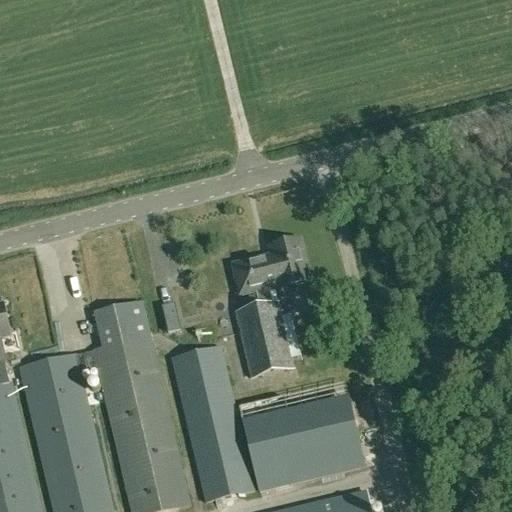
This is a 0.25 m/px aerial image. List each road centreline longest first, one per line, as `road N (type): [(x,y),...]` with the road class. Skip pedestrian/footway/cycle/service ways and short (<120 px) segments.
road 1 (tertiary): [(0,244),(511,114)]
road 2 (unknown): [(334,159),(418,511)]
